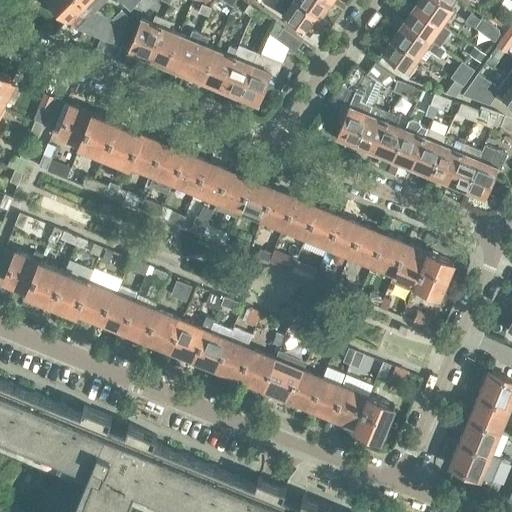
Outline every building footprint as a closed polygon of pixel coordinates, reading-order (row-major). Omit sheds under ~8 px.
[(47,0),(54,7),(55,6),(73,23),(77,27),(116,43),(124,23),(110,16),(94,9),(88,3),(88,2),(86,0),(47,0)] [(130,9),(138,0),(123,0),(122,1),(130,9)] [(310,30),(321,14),(301,0),(278,0),(275,6),(310,30)] [(301,0),(321,14),(330,0),(301,0)] [(444,0),(419,0),(417,4),(444,23),(449,16),(451,18),(457,9),(444,0)] [(210,6),(201,2),(197,11),(207,15),(210,6)] [(244,11),(253,17),(258,10),(249,4),(244,11)] [(438,30),(444,23),(417,4),(405,20),(435,40),(441,32),(438,30)] [(119,8),(110,16),(124,23),(127,16),(119,8)] [(266,16),(258,10),(253,17),(261,22),(266,16)] [(473,11),(467,19),(477,26),(483,18),(473,11)] [(141,17),(129,48),(132,49),(131,51),(148,58),(165,18),(155,14),(152,21),(141,17)] [(483,18),(477,26),(491,36),(497,27),(483,17),(483,18)] [(148,58),(166,66),(180,32),(168,28),(171,20),(165,18),(148,58)] [(395,35),(422,54),(426,57),(431,50),(440,56),(445,48),(435,40),(405,20),(395,35)] [(303,40),(283,26),(275,37),(295,51),(303,40)] [(189,36),(180,32),(166,66),(184,73),(202,32),(192,28),(189,36)] [(184,73),(203,81),(217,48),(205,43),(209,35),(202,32),(184,73)] [(395,35),(383,52),(385,53),(380,59),(406,77),(409,78),(419,64),(416,62),(422,54),(395,35)] [(203,81),(222,89),(238,48),(228,43),(225,51),(217,48),(203,81)] [(222,89),(240,96),(259,51),(240,44),(238,48),(222,89)] [(259,102),(271,75),(272,71),(278,73),(283,61),(259,51),(240,96),(251,101),(252,99),(259,102)] [(375,61),(367,73),(388,87),(396,75),(375,61)] [(0,102),(2,104),(15,81),(0,72),(0,102)] [(498,91),(511,101),(511,74),(509,72),(498,87),(496,90),(498,91)] [(496,90),(498,87),(480,74),(466,94),(490,102),(498,91),(496,90)] [(399,78),(398,80),(394,90),(403,93),(407,81),(399,78)] [(407,81),(403,93),(412,96),(416,85),(407,81)] [(344,139),(357,144),(374,104),(363,100),(365,94),(356,90),(350,104),(345,102),(338,120),(342,122),(337,134),(344,137),(344,139)] [(444,95),(435,92),(431,104),(440,107),(444,95)] [(47,93),(41,106),(49,110),(55,97),(47,93)] [(444,95),(440,107),(449,110),(453,98),(444,95)] [(474,121),(479,108),(460,102),(456,114),(474,121)] [(59,132),(82,142),(94,112),(71,103),(59,132)] [(374,151),(390,111),(374,104),(357,144),(374,151)] [(482,104),(480,108),(477,118),(485,121),(490,107),(482,104)] [(105,153),(118,121),(94,111),(94,112),(82,142),(82,143),(105,153)] [(374,151),(393,159),(407,125),(396,121),(398,114),(390,111),(374,151)] [(511,133),(511,115),(504,113),(500,125),(511,133)] [(393,159),(411,167),(428,126),(422,123),(420,119),(414,117),(409,119),(407,125),(393,159)] [(39,134),(44,122),(36,119),(31,131),(39,134)] [(141,131),(118,121),(105,153),(128,163),(129,162),(141,131)] [(428,126),(411,167),(430,174),(446,134),(428,126)] [(163,141),(142,132),(142,131),(141,131),(129,162),(151,171),(163,141)] [(430,174),(448,182),(465,141),(446,134),(430,174)] [(163,141),(151,171),(173,180),(185,150),(163,141)] [(465,141),(448,182),(467,190),(483,149),(465,141)] [(485,144),(483,149),(467,190),(478,194),(479,192),(486,195),(498,167),(500,168),(507,153),(485,144)] [(25,146),(21,156),(29,159),(33,149),(25,146)] [(207,159),(185,150),(173,180),(195,189),(207,159)] [(52,155),(44,152),(39,164),(47,168),(52,155)] [(207,159),(195,189),(217,198),(229,168),(207,159)] [(252,177),(229,168),(217,198),(240,207),(252,177)] [(19,184),(24,172),(20,170),(19,172),(15,170),(11,180),(19,184)] [(91,186),(95,177),(79,170),(75,179),(91,186)] [(109,183),(95,177),(91,186),(107,192),(110,183),(109,183)] [(252,177),(240,207),(261,216),(273,186),(252,177)] [(110,183),(107,192),(115,196),(120,184),(110,180),(109,183),(110,183)] [(295,195),(273,186),(261,216),(283,225),(295,195)] [(128,189),(124,199),(137,204),(140,197),(141,194),(128,189)] [(0,204),(8,208),(13,196),(5,193),(0,204)] [(295,195),(283,225),(305,234),(317,205),(295,195)] [(149,200),(140,197),(137,204),(146,208),(149,200)] [(339,214),(317,205),(305,234),(328,243),(339,214)] [(170,218),(183,223),(187,214),(174,208),(170,218)] [(23,226),(25,220),(28,214),(19,210),(14,223),(23,226)] [(202,232),(206,224),(208,219),(195,213),(190,227),(202,232)] [(339,214),(328,243),(350,252),(361,223),(339,214)] [(384,232),(361,223),(350,252),(372,261),(384,232)] [(228,233),(206,224),(202,232),(224,241),(228,233)] [(66,239),(73,242),(76,233),(69,230),(66,239)] [(241,236),(230,231),(225,241),(237,246),(241,236)] [(372,261),(394,271),(406,241),(384,232),(372,261)] [(80,245),(84,236),(76,233),(73,242),(80,245)] [(406,241),(394,271),(416,280),(428,250),(406,241)] [(257,254),(269,259),(272,251),(260,246),(257,254)] [(416,280),(441,291),(454,260),(429,250),(428,250),(416,280)] [(4,280),(28,290),(40,260),(16,251),(4,280)] [(285,266),(292,269),(297,257),(290,254),(285,266)] [(150,264),(132,256),(128,267),(146,274),(150,264)] [(40,259),(40,260),(28,290),(28,291),(52,300),(65,268),(40,259)] [(156,267),(153,275),(153,276),(165,281),(169,272),(156,267)] [(89,278),(65,268),(52,300),(76,310),(76,309),(88,279),(89,278)] [(334,287),(337,280),(326,276),(321,268),(312,274),(311,277),(334,287)] [(362,281),(353,277),(350,276),(347,285),(359,290),(362,281)] [(112,289),(88,279),(76,309),(99,319),(112,289)] [(123,329),(136,299),(112,289),(99,319),(123,329)] [(225,295),(215,291),(209,306),(218,310),(225,295)] [(379,305),(382,297),(371,292),(367,300),(379,305)] [(237,300),(225,295),(222,303),(234,308),(237,300)] [(159,309),(136,299),(123,329),(146,338),(159,309)] [(170,348),(182,318),(159,309),(146,338),(170,348)] [(427,326),(431,317),(419,312),(416,321),(427,326)] [(202,326),(182,318),(170,348),(194,358),(202,340),(204,340),(205,337),(207,338),(210,330),(214,319),(206,316),(202,326)] [(406,334),(406,333),(409,327),(402,323),(399,331),(406,334)] [(319,334),(306,328),(301,339),(314,344),(319,334)] [(194,358),(217,367),(229,338),(210,330),(207,338),(205,337),(204,340),(202,340),(194,358)] [(253,347),(229,338),(217,367),(240,377),(253,347)] [(350,362),(352,359),(356,348),(349,345),(343,359),(350,362)] [(276,357),(253,347),(240,377),(264,386),(276,357)] [(357,348),(356,348),(351,362),(358,365),(364,351),(357,348)] [(276,357),(264,386),(288,396),(295,378),(298,379),(299,376),(301,377),(304,369),(276,357)] [(408,369),(397,364),(392,375),(404,380),(408,369)] [(323,377),(304,369),(301,377),(299,376),(298,379),(295,378),(288,396),(311,406),(323,377)] [(511,379),(489,370),(480,394),(509,405),(511,398),(511,379)] [(0,431),(90,468),(71,511),(125,511),(136,487),(148,492),(196,511),(348,511),(303,494),(301,501),(284,494),(287,487),(272,482),(258,476),(256,482),(155,441),(157,435),(129,423),(126,429),(110,423),(112,416),(84,404),(81,411),(0,377),(0,431)] [(346,386),(323,377),(311,406),(334,415),(346,386)] [(357,425),(370,396),(346,386),(334,415),(357,425)] [(500,429),(509,405),(480,394),(470,417),(500,429)] [(370,395),(370,396),(357,425),(357,426),(382,436),(395,404),(370,395)] [(470,417),(461,441),(490,452),(500,429),(470,417)] [(461,441),(451,464),(481,476),(490,452),(461,441)]
